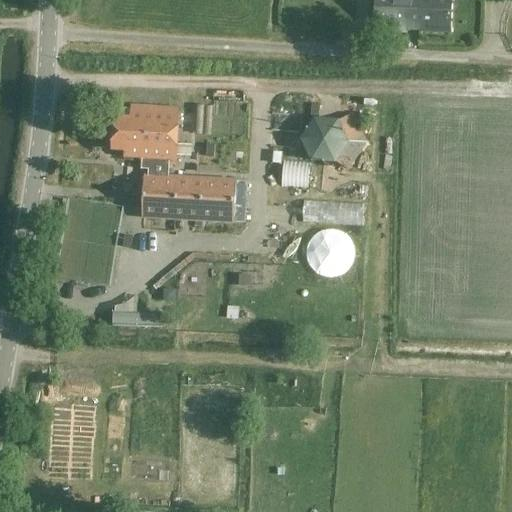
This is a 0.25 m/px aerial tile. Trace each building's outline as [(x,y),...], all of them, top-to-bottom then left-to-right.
[(419,32),(420,0),(375,0),(374,30),(419,32)] [(451,0),(420,0),(419,32),(450,34),(451,0)] [(176,165),(179,110),(131,107),(130,119),(113,118),(111,151),(124,152),(124,158),(140,159),(140,163),(141,163),(141,171),(148,171),(148,177),(144,177),(142,219),(233,224),(233,223),(245,224),(248,183),(236,182),(168,178),(169,165),(176,165)] [(338,122),(314,121),(301,140),(312,161),(335,163),(348,143),(338,122)] [(294,195),(294,184),(276,184),(276,195),(294,195)] [(274,247),(296,247),(296,222),(274,222),(274,247)] [(302,250),(287,250),(287,262),(302,262),(302,250)]
